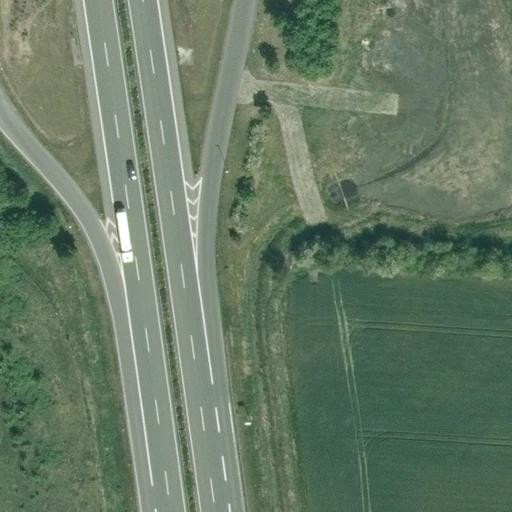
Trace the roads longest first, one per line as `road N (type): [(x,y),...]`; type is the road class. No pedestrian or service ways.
road 1 (motorway): [(214,511),(142,0)]
road 2 (motorway): [(98,0),(170,511)]
